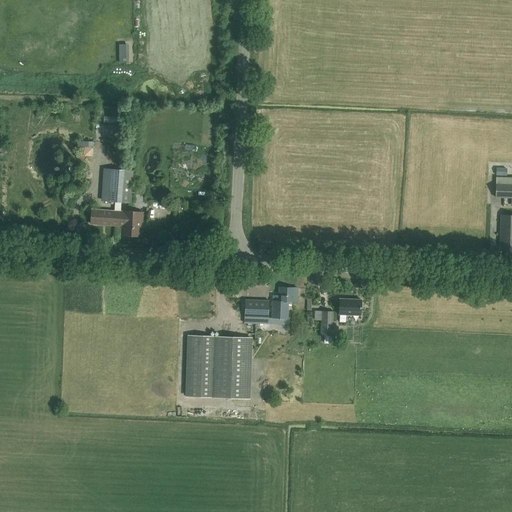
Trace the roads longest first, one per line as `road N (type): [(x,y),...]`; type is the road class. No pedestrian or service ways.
road 1 (tertiary): [(511,275),(234,263)]
road 2 (tertiary): [(234,263),(245,0)]
road 3 (unclassified): [(234,263),(0,253)]
